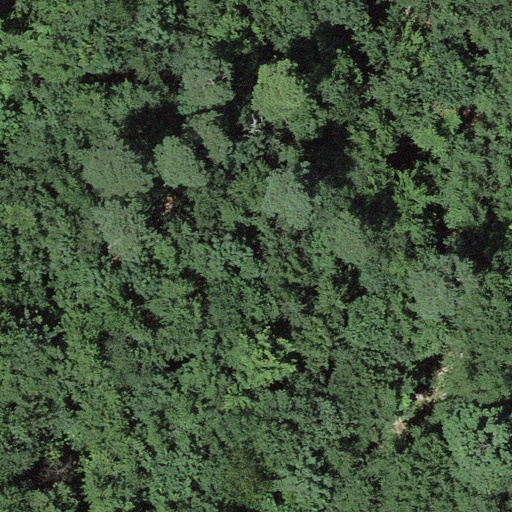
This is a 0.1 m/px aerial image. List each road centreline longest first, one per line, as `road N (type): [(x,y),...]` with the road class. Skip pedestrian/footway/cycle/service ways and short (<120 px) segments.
road 1 (track): [(345,511),(511,314)]
road 2 (track): [(0,224),(105,0)]
